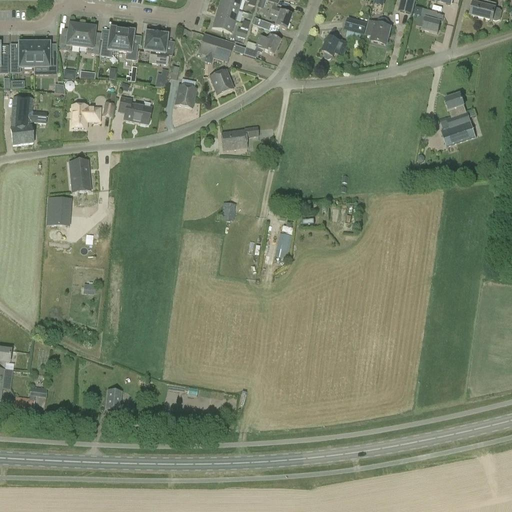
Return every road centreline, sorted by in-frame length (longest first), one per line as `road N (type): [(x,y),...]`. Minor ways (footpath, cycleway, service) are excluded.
road 1 (secondary): [(0,458),(299,459),(511,420)]
road 2 (residential): [(0,160),(160,137),(254,97),(278,78)]
road 3 (residential): [(278,78),(294,84),(371,77),(511,38)]
road 4 (residential): [(196,0),(188,18),(71,0)]
